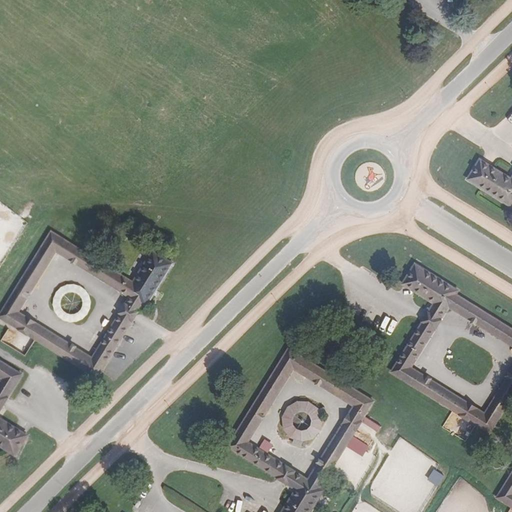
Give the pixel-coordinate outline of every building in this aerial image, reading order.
[(511,179),(511,180),(506,177),(491,168),(481,161),(480,161),(468,180),(510,206),(511,203),(511,179)] [(129,305),(140,312),(140,311),(139,310),(144,302),(147,304),(152,295),(174,262),(155,250),(135,281),(81,247),(54,230),(0,315),(20,329),(41,342),(97,377),(132,322),(133,322),(134,321),(123,315),(94,361),(16,311),(57,246),(135,296),(129,305)] [(129,305),(135,296),(57,246),(16,311),(94,361),(123,315),(129,305)] [(511,395),(511,331),(454,295),(457,291),(415,264),(403,284),(430,301),(435,304),(423,323),(392,372),(455,411),(475,423),(489,432),(511,395)] [(123,315),(134,321),(140,312),(129,305),(123,315)] [(10,343),(13,332),(7,330),(4,341),(10,343)] [(34,359),(39,343),(33,341),(28,357),(34,359)] [(321,487),(326,479),(331,470),(374,400),(289,350),(231,447),(299,489),(288,507),(284,511),(310,511),(325,489),(321,487)] [(0,383),(2,385),(1,388),(0,388),(0,393),(7,398),(8,399),(9,398),(8,397),(17,381),(0,370),(0,383)] [(2,406),(0,405),(0,445),(15,455),(27,435),(26,435),(15,428),(0,418),(0,409),(1,407),(2,408),(3,407),(2,406)] [(370,446),(354,437),(348,446),(364,456),(370,446)] [(437,487),(444,476),(433,469),(427,480),(437,487)] [(511,478),(500,499),(511,506),(511,478)]
